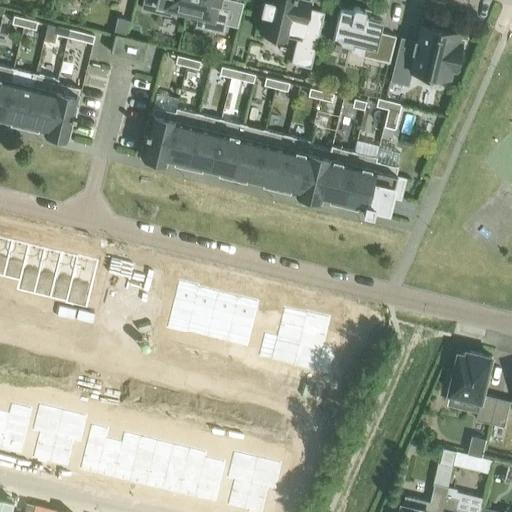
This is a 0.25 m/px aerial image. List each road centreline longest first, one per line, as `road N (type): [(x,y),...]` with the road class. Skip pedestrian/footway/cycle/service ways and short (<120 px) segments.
road 1 (residential): [(0,200),(511,323)]
road 2 (residential): [(0,480),(126,511)]
